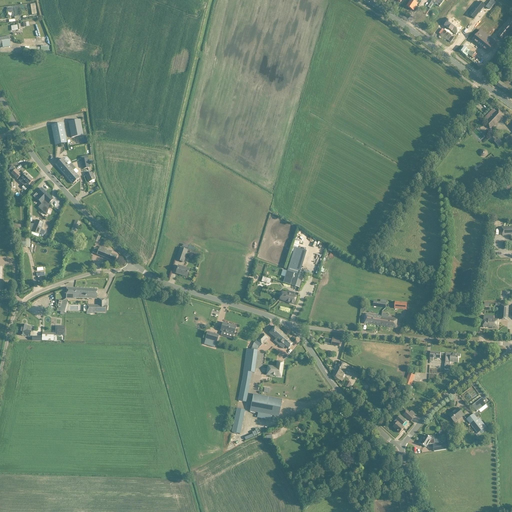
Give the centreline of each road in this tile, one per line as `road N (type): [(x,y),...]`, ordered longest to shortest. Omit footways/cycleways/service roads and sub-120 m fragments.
road 1 (unclassified): [(135,264),(56,182),(0,93)]
road 2 (unclassified): [(511,343),(293,322)]
road 3 (unclassified): [(0,377),(23,301),(82,275),(135,264)]
road 4 (tertiary): [(511,104),(362,0)]
road 5 (unknown): [(271,338),(250,417),(283,415),(338,387)]
road 6 (unclassified): [(293,322),(183,289),(135,264)]
road 7 (unclassified): [(400,445),(347,398),(293,322)]
road 8 (unclassified): [(400,445),(445,393),(511,350)]
